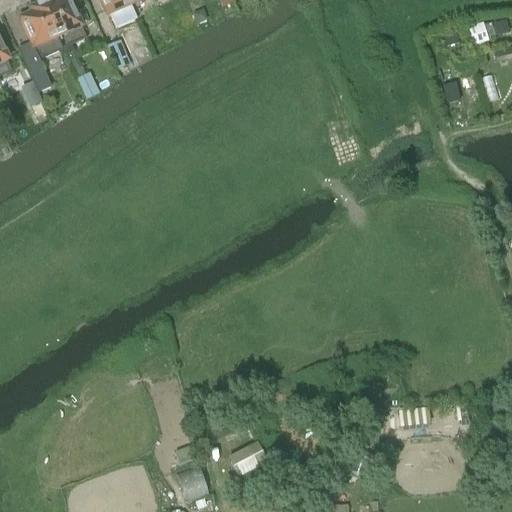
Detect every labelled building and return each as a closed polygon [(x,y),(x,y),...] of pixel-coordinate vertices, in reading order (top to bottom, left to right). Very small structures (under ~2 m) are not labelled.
[(50,0),(50,1),(42,4),(56,38),(61,50),(64,55),(73,51),(70,46),(85,39),(80,28),(67,0),(63,0),(55,4),(53,0),(50,0)] [(127,0),(98,0),(106,17),(130,6),(127,0)] [(32,14),(20,20),(31,45),(33,49),(38,60),(61,50),(56,38),(42,4),(33,8),(29,10),(32,14)] [(200,10),(191,14),(196,24),(205,20),(200,10)] [(456,36),(443,39),(446,48),(459,45),(456,36)] [(117,43),(106,47),(115,69),(125,65),(117,43)] [(31,45),(18,51),(38,95),(51,88),(38,60),(33,49),(31,45)] [(511,48),(495,53),(498,62),(511,59),(511,48)] [(73,51),(64,55),(76,82),(85,78),(73,51)] [(32,84),(21,89),(30,109),(41,104),(32,84)] [(442,88),(446,106),(459,104),(455,85),(442,88)] [(233,399),(212,405),(215,418),(237,411),(233,399)] [(502,404),(484,406),(487,429),(504,427),(502,404)] [(237,480),(266,465),(256,445),(227,460),(237,480)] [(198,470),(178,476),(186,502),(205,496),(198,470)] [(459,490),(459,472),(400,472),(400,490),(459,490)]
